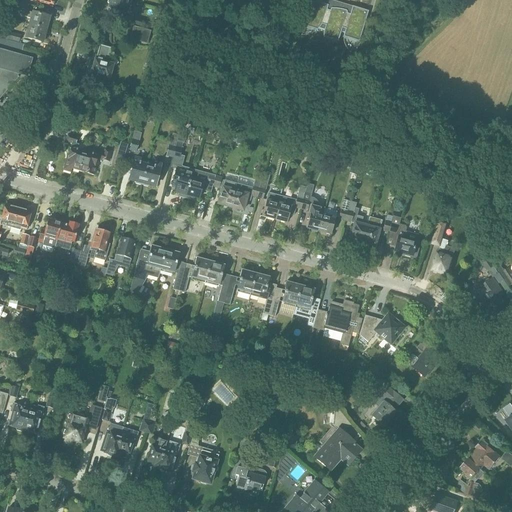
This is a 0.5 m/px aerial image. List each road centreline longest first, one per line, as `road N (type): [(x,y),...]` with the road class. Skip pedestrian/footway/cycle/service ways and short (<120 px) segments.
road 1 (residential): [(489,368),(451,314),(424,293),(0,177)]
road 2 (residential): [(364,511),(489,368)]
road 3 (residential): [(156,511),(0,466)]
road 4 (residential): [(0,133),(50,86),(79,0)]
